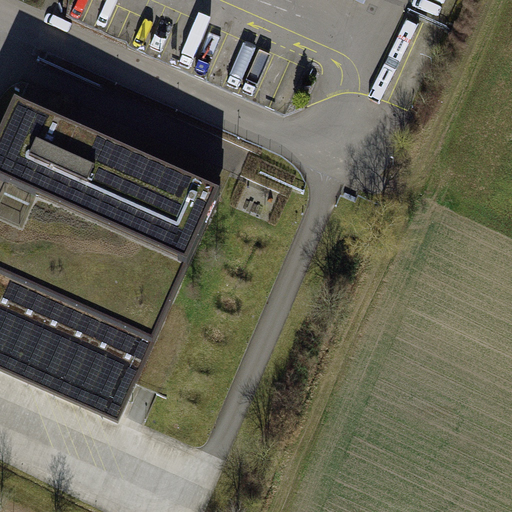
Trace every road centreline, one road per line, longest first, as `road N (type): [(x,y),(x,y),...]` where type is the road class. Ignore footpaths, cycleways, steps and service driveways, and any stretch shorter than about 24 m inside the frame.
road 1 (track): [(273,511),(492,0)]
road 2 (residential): [(0,10),(349,164)]
